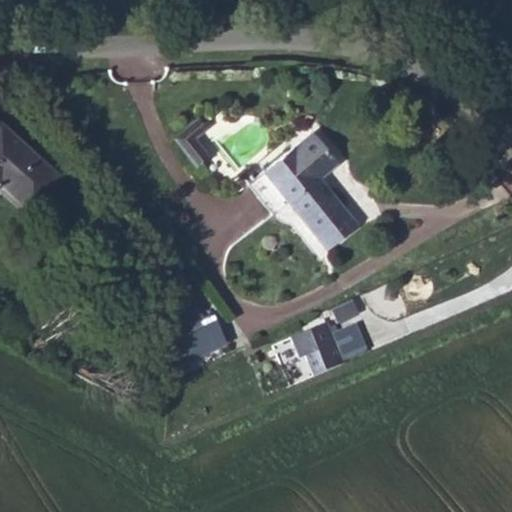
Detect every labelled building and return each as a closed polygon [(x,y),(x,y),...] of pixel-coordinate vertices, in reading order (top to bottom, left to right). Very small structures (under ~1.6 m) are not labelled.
[(176,133),(194,159),(202,153),(190,135),(209,119),(203,111),(176,133)] [(50,169),(0,126),(0,183),(23,204),(50,169)] [(332,163),(306,126),(254,170),(315,244),(353,221),(316,174),(332,163)] [(332,305),(335,317),(356,311),(353,299),(332,305)] [(289,381),(368,352),(356,320),(333,329),(329,320),(274,341),(289,381)] [(179,334),(185,348),(212,336),(205,322),(179,334)] [(357,372),(334,381),(342,400),(365,391),(357,372)]
